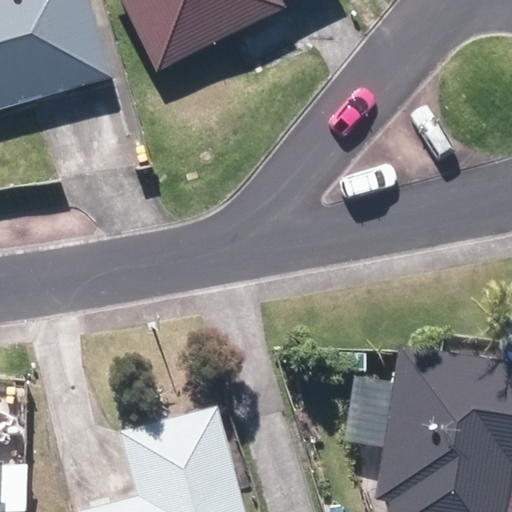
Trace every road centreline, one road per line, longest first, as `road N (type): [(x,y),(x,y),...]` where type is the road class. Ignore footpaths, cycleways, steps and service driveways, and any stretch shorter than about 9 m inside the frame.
road 1 (residential): [(248,239),(448,0)]
road 2 (residential): [(511,181),(248,239)]
road 3 (residential): [(0,278),(248,239)]
